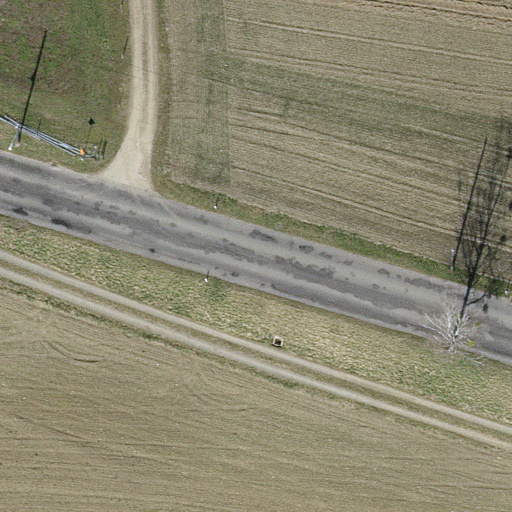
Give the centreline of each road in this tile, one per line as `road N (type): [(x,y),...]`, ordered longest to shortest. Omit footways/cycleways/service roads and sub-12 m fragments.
road 1 (track): [(0,271),(133,333),(511,446)]
road 2 (tertiary): [(511,328),(0,178)]
road 3 (track): [(135,0),(141,46),(119,214)]
